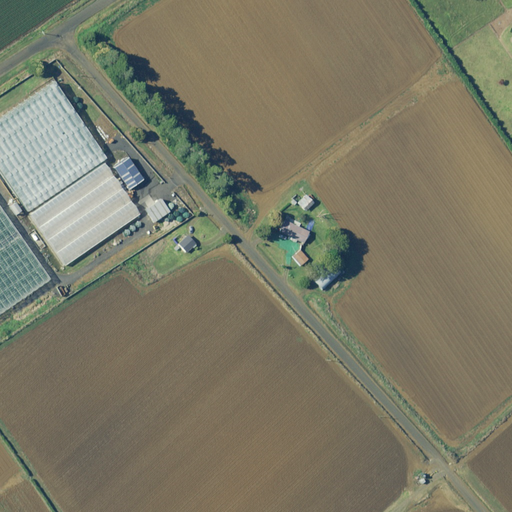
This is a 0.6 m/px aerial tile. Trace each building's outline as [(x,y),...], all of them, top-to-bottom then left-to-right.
[(54,85),(0,120),(0,174),(22,209),(101,157),(54,85)] [(124,183),(125,185),(128,189),(142,180),(127,158),(113,168),(120,177),(124,183)] [(108,165),(30,217),(66,270),(144,218),(108,165)] [(313,203),(305,195),(296,203),(304,212),(313,203)] [(160,199),(144,209),(153,222),(169,212),(160,199)] [(21,212),(15,202),(8,206),(14,216),(21,212)] [(0,208),(0,312),(50,277),(0,208)] [(308,232),(284,220),(278,231),(288,236),(287,239),(294,242),(295,240),(302,243),(308,232)] [(195,245),(187,235),(177,243),(185,253),(195,245)] [(307,259),(299,251),(292,257),(300,266),(307,259)] [(340,272),(332,264),(313,282),(321,290),(340,272)]
